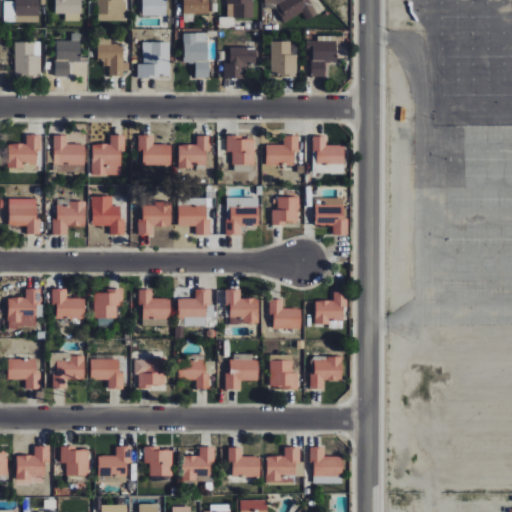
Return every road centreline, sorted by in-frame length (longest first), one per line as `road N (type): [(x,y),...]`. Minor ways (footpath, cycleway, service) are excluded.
road 1 (residential): [(366,0),(363,511)]
road 2 (residential): [(0,418),(366,419)]
road 3 (residential): [(0,107),(366,108)]
road 4 (residential): [(0,262),(293,267)]
